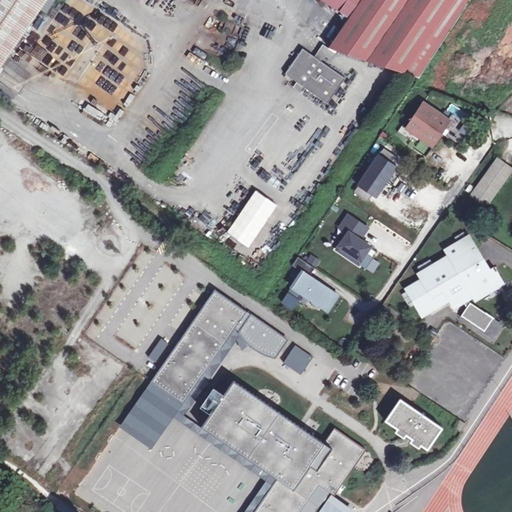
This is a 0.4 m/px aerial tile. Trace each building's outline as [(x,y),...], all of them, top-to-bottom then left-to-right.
[(0,0),(0,66),(39,10),(44,14),(54,0),(0,0)] [(88,10),(93,0),(77,0),(76,3),(88,10)] [(315,0),(347,22),(361,0),(315,0)] [(361,0),(347,22),(327,50),(418,80),(469,0),(361,0)] [(331,28),(324,39),(329,42),(337,32),(331,28)] [(321,48),(313,61),(318,64),(322,58),(329,62),(332,56),(321,48)] [(300,52),(283,77),(296,86),(301,89),(326,107),(343,82),(318,64),(313,61),(300,52)] [(301,89),(296,86),(292,91),(298,95),(301,89)] [(422,101),(406,126),(430,143),(447,118),(422,101)] [(382,146),(352,190),(366,200),(371,192),(374,194),(394,165),(391,163),(396,156),(382,146)] [(496,156),(469,194),(484,206),(511,168),(496,156)] [(252,160),(247,169),(266,178),(270,169),(252,160)] [(247,247),(276,204),(253,189),(224,232),(247,247)] [(292,226),(296,216),(287,212),(282,222),(292,226)] [(346,230),(334,247),(356,262),(369,245),(357,237),(365,227),(347,214),(339,225),(346,230)] [(453,236),(456,240),(466,235),(463,230),(453,236)] [(413,303),(420,315),(447,299),(452,307),(462,301),(465,306),(459,314),(491,336),(495,330),(494,329),(486,324),(490,318),(491,316),(468,301),(466,299),(471,296),(474,300),(486,292),(500,284),(502,283),(492,266),(488,268),(485,270),(479,260),(483,258),(468,233),(466,235),(456,240),(443,248),(447,253),(432,262),(418,270),(416,271),(419,277),(403,286),(405,289),(413,303)] [(416,265),(418,270),(432,262),(429,257),(416,265)] [(483,258),(479,260),(485,270),(488,268),(483,258)] [(312,266),(304,260),(299,269),(300,270),(297,274),(294,279),(280,300),(289,306),(300,291),(308,297),(320,301),(319,304),(325,308),(335,293),(313,278),(309,279),(305,276),(307,274),(312,266)] [(500,284),(486,292),(489,297),(503,289),(500,284)] [(175,340),(164,356),(148,379),(177,399),(232,320),(237,324),(234,328),(244,340),(255,347),(262,350),(269,352),(281,335),(211,287),(175,340)] [(405,289),(400,291),(408,305),(413,303),(405,289)] [(498,323),(490,318),(486,324),(494,329),(498,323)] [(155,350),(164,356),(175,340),(166,334),(155,350)] [(299,374),(312,356),(294,344),(282,362),(299,374)] [(311,446),(222,385),(218,391),(211,387),(202,401),(208,405),(191,430),(266,484),(247,511),(291,511),(309,488),(322,496),(352,452),(321,431),(311,446)] [(400,399),(386,419),(427,447),(441,427),(400,399)] [(454,425),(462,430),(466,423),(459,418),(454,425)] [(500,461),(511,456),(511,439),(494,446),(500,461)] [(447,499),(448,501),(441,505),(444,511),(445,511),(460,505),(454,495),(447,499)]
